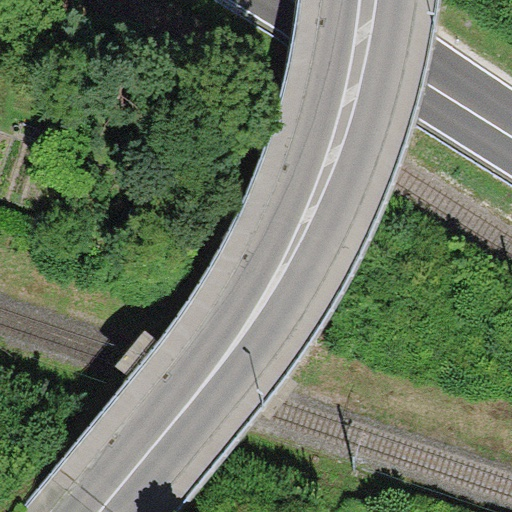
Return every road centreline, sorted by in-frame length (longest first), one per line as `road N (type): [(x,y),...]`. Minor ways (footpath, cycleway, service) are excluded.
road 1 (tertiary): [(99,511),(212,377),(298,239),(343,123),(367,0)]
road 2 (primary): [(511,140),(290,0)]
